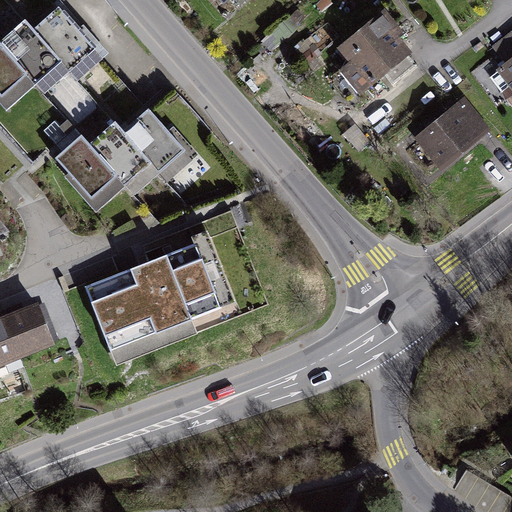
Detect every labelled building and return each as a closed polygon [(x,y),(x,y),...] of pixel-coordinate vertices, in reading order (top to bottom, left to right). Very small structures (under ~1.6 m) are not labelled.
[(60,1),(34,24),(73,68),(82,78),(108,55),(60,1)] [(25,14),(0,35),(0,37),(38,81),(47,91),(73,68),(34,24),(25,14)] [(415,59),(380,19),(334,59),(370,99),(415,59)] [(0,90),(12,104),(38,81),(0,37),(0,90)] [(511,58),(500,67),(511,83),(511,58)] [(496,131),(467,95),(415,137),(444,173),(496,131)] [(151,103),(125,126),(164,170),(173,180),(199,157),(151,103)] [(116,116),(90,139),(129,183),(137,193),(164,170),(125,126),(116,116)] [(81,129),(55,152),(103,206),(129,183),(90,139),(81,129)] [(190,240),(81,284),(117,372),(207,335),(202,323),(248,304),(215,223),(187,234),(190,240)] [(38,296),(4,310),(21,353),(55,339),(38,296)] [(0,360),(21,353),(4,310),(0,311),(0,360)]
